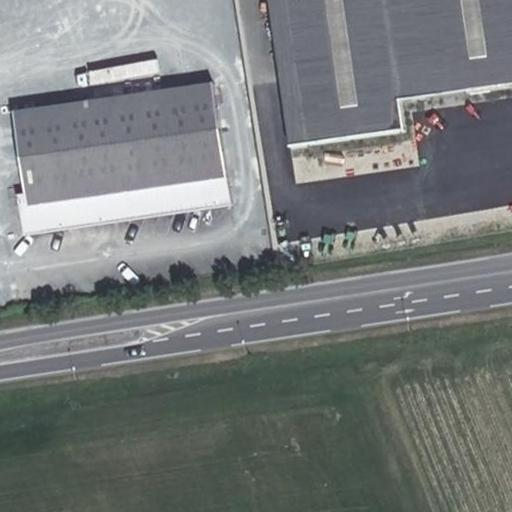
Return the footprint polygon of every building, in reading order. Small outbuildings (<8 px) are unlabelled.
[(222,0),(132,0),(143,59),(230,45),(222,0)] [(305,0),(290,0),(314,173),(330,171),(305,0)] [(511,0),(305,0),(330,171),(430,157),(422,98),(511,85),(511,0)] [(239,97),(41,125),(57,239),(229,215),(226,190),(251,187),(239,97)] [(226,190),(229,215),(255,211),(251,187),(226,190)]
